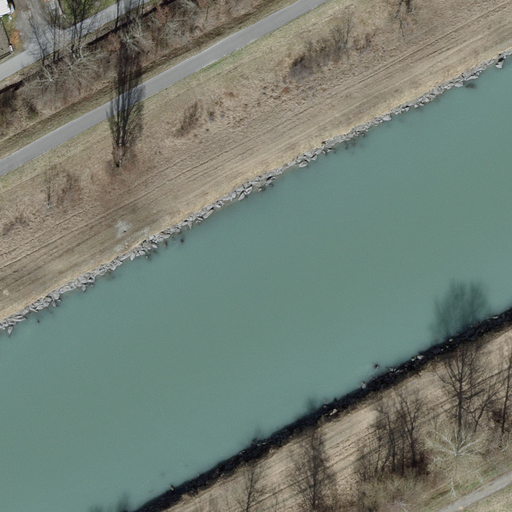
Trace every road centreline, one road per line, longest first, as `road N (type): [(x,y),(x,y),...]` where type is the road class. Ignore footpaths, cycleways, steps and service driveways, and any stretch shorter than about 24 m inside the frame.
road 1 (track): [(0,170),(315,0)]
road 2 (residential): [(0,74),(134,0)]
